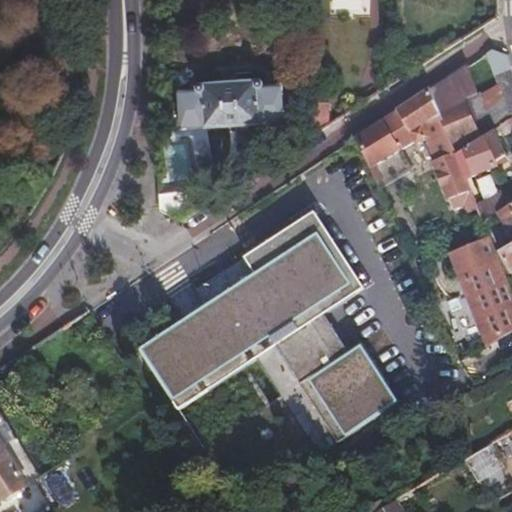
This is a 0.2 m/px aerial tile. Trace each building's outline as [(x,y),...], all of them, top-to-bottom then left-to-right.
[(492,49),(488,52),(496,75),(511,68),(511,66),(508,55),(492,49)] [(459,71),(432,88),(457,153),(479,140),(464,101),(478,93),(467,66),(459,71)] [(511,68),(496,75),(511,120),(511,119),(511,68)] [(182,94),(183,131),(269,128),(269,122),(285,122),(284,90),(261,91),(260,86),(205,88),(205,93),(182,94)] [(355,138),(379,190),(414,171),(401,149),(415,141),(417,145),(427,139),(435,163),(434,164),(450,204),(473,195),(471,190),(465,175),(457,153),(432,88),(397,111),(391,115),(383,120),(370,129),(355,138)] [(479,140),(457,153),(465,175),(493,165),(507,158),(493,131),(479,140)] [(162,153),(163,175),(177,174),(176,152),(162,153)] [(193,190),(211,203),(265,168),(260,161),(254,166),(247,156),(193,190)] [(511,183),(500,190),(508,204),(511,202),(511,183)] [(180,198),(191,216),(211,203),(193,190),(180,198)] [(500,190),(475,203),(481,218),(508,204),(500,190)] [(511,202),(508,204),(481,218),(487,230),(506,220),(511,232),(511,202)] [(236,288),(139,351),(177,410),(257,359),(276,346),(338,444),(400,403),(362,344),(340,358),(316,321),(365,289),(315,212),(248,256),(249,256),(225,272),(228,277),(234,286),(236,288)] [(452,256),(488,347),(511,333),(511,296),(496,254),(491,241),(452,256)] [(511,244),(500,251),(511,272),(511,244)] [(195,290),(204,305),(234,286),(228,277),(225,272),(249,256),(248,256),(195,290)] [(0,445),(0,426),(3,425),(0,420),(0,504),(1,504),(11,506),(20,501),(23,491),(26,489),(0,445)] [(511,492),(511,438),(468,464),(491,504),(511,492)] [(405,511),(399,502),(382,511),(405,511)]
